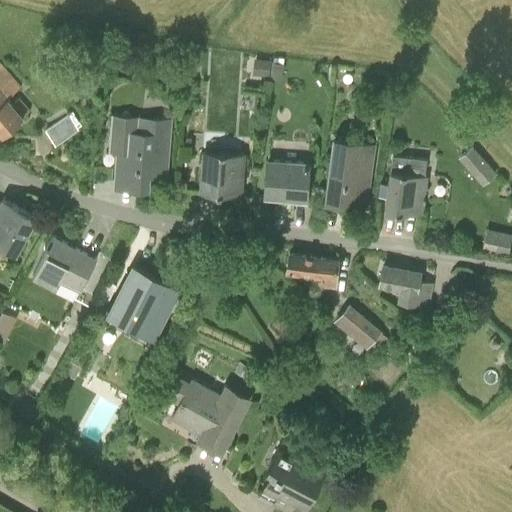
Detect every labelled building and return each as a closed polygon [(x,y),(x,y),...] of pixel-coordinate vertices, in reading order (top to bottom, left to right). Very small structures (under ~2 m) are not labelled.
[(268,74),(270,59),(257,57),(255,73),(268,74)] [(180,68),(188,69),(190,59),(182,58),(180,68)] [(13,101),(8,96),(20,85),(0,61),(0,60),(0,126),(4,131),(30,109),(19,96),(13,101)] [(282,76),(283,62),(273,61),(271,75),(282,76)] [(110,150),(118,151),(116,182),(148,185),(149,172),(166,174),(171,117),(113,113),(110,150)] [(46,128),(56,143),(76,131),(66,114),(46,128)] [(335,138),(327,199),(366,204),(374,143),(335,138)] [(482,182),(495,171),(472,144),(459,155),(482,182)] [(240,192),(243,152),(205,149),(202,189),(240,192)] [(422,210),(427,173),(424,173),(426,157),(392,153),(388,183),(387,192),(385,207),(401,209),(401,207),(422,210)] [(306,196),(309,163),(268,159),(266,193),(306,196)] [(378,191),(387,192),(388,183),(380,182),(378,191)] [(0,241),(17,250),(36,215),(3,197),(0,202),(0,241)] [(487,228),(483,245),(508,250),(511,234),(487,228)] [(80,286),(97,258),(52,233),(37,261),(38,262),(33,272),(56,284),(61,275),(80,286)] [(335,284),(338,259),(290,252),(287,269),(326,275),(325,283),(335,284)] [(107,311),(134,326),(153,336),(159,325),(179,289),(134,264),(107,311)] [(421,273),(383,265),(378,287),(384,288),(385,284),(401,287),(398,300),(428,306),(432,281),(420,278),(421,273)] [(99,298),(108,302),(117,284),(108,280),(99,298)] [(388,337),(380,330),(349,304),(336,319),(375,352),(388,337)] [(0,338),(7,342),(21,315),(5,308),(0,317),(0,338)] [(406,332),(419,342),(427,332),(414,322),(406,332)] [(441,349),(431,361),(439,367),(448,355),(441,349)] [(80,366),(69,360),(64,370),(74,375),(80,366)] [(251,368),(240,362),(235,371),(246,376),(251,368)] [(181,399),(174,412),(193,423),(195,420),(204,425),(200,434),(221,446),(249,397),(227,385),(221,395),(192,379),(190,383),(176,375),(167,391),(181,399)] [(280,505),(292,511),(303,511),(324,476),(297,461),(299,456),(279,445),(267,466),(271,469),(258,493),(259,494),(261,489),(283,501),(280,505)]
